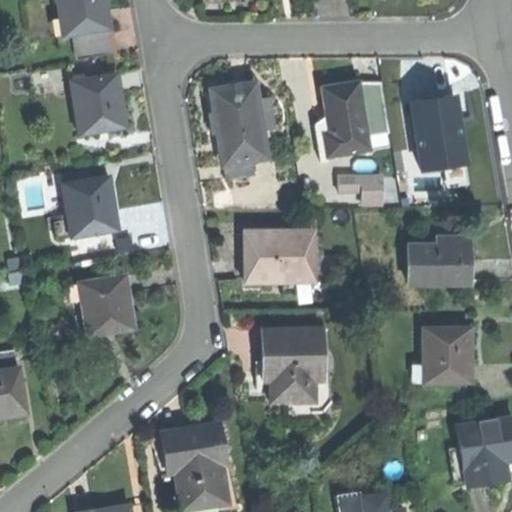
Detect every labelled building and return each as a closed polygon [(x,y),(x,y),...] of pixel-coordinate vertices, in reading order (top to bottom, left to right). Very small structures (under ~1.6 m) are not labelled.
[(102,0),(55,0),(58,21),(64,20),(66,38),(73,37),(107,32),(104,7),(102,0)] [(111,57),(107,32),(73,37),(77,62),(111,57)] [(72,102),(78,138),(124,131),(120,101),(116,76),(73,83),(76,101),(72,102)] [(337,85),(322,87),(330,132),(324,133),(328,156),(368,149),(357,81),(337,85)] [(254,85),(210,92),(216,130),(221,165),(251,160),(265,158),(261,131),(256,101),(254,85)] [(409,100),(419,167),(464,160),(461,144),(459,127),(453,128),(448,95),(409,100)] [(267,99),(256,101),(261,131),(271,129),(267,99)] [(254,175),(251,160),(221,165),(224,180),(254,175)] [(360,178),(361,203),(396,202),(396,177),(360,178)] [(72,238),(116,232),(112,205),(108,178),(60,185),(65,221),(70,220),(72,238)] [(242,283),(312,282),(311,231),(241,232),(242,260),(242,283)] [(407,245),(407,283),(469,283),(469,260),(469,237),(447,238),(448,245),(407,245)] [(79,303),(84,338),(105,335),(132,331),(123,277),(79,284),(82,303),(79,303)] [(71,305),(79,303),(82,303),(79,284),(68,286),(71,305)] [(425,362),(425,381),(470,381),(470,356),(470,327),(421,327),(421,362),(425,362)] [(321,329),(259,331),(260,346),(260,364),(268,364),(269,404),(313,404),(312,364),(322,364),(321,329)] [(19,370),(0,372),(0,420),(8,419),(27,416),(19,370)] [(455,427),(465,485),(487,482),(507,478),(502,453),(511,451),(511,419),(511,417),(455,427)] [(186,436),(161,439),(163,464),(173,463),(177,499),(194,497),(195,509),(218,506),(216,489),(220,488),(218,465),(222,465),(217,428),(195,430),(185,431),(186,436)] [(336,511),(342,511),(341,500),(359,498),(358,488),(334,491),(336,511)] [(403,511),(403,509),(387,511),(384,495),(359,498),(341,500),(342,511),(403,511)]
